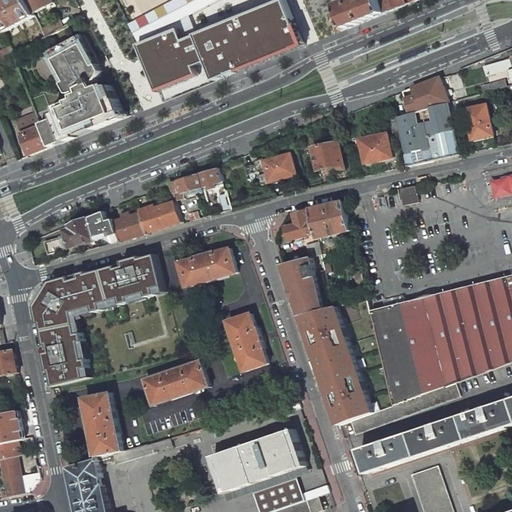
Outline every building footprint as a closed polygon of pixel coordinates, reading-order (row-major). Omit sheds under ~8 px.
[(28,0),(3,0),(0,2),(0,23),(3,29),(5,32),(36,15),(35,13),(28,0)] [(53,0),(28,0),(35,13),(55,3),(53,0)] [(308,45),(288,0),(287,0),(187,41),(183,29),(142,46),(160,90),(201,74),(198,66),(211,61),(219,81),(308,45)] [(355,0),(340,6),(349,28),(387,13),(382,0),(355,0)] [(382,0),(387,13),(419,0),(382,0)] [(60,21),(43,30),(47,37),(65,28),(60,21)] [(43,30),(33,35),(37,42),(47,37),(43,30)] [(97,67),(100,65),(84,35),(81,37),(97,67)] [(97,67),(81,37),(52,52),(68,82),(65,84),(70,94),(71,94),(72,94),(74,94),(76,93),(78,99),(58,108),(60,113),(53,115),(55,119),(43,124),(44,126),(52,148),(123,119),(122,115),(124,113),(119,99),(118,100),(112,86),(110,86),(108,86),(106,86),(103,87),(98,89),(95,83),(98,82),(101,80),(103,76),(104,72),(100,65),(97,67)] [(12,46),(0,52),(0,62),(15,55),(17,54),(12,46)] [(511,58),(498,63),(486,67),(488,75),(511,67),(511,58)] [(435,108),(452,103),(442,78),(438,80),(434,81),(414,89),(417,97),(407,101),(411,115),(414,114),(420,112),(435,108)] [(506,80),(482,86),(484,94),(508,87),(506,80)] [(0,105),(0,110),(4,120),(15,115),(10,102),(0,105)] [(400,118),(410,167),(463,155),(452,103),(435,108),(420,112),(414,114),(411,115),(409,115),(400,118)] [(489,105),(468,110),(474,139),(483,137),(484,138),(496,135),(489,105)] [(44,126),(24,134),(32,156),(52,148),(44,126)] [(390,134),(363,140),(368,163),(395,157),(390,134)] [(342,142),(315,148),(320,171),(333,168),(334,172),(348,169),(342,142)] [(293,154),(266,161),(265,159),(256,162),(257,164),(245,167),(249,181),(261,177),(263,186),(272,183),(271,182),(280,179),(280,180),(299,175),(293,154)] [(222,169),(201,175),(205,188),(226,182),(222,169)] [(192,178),(172,183),(172,185),(177,201),(187,199),(185,193),(205,188),(201,175),(192,178)] [(511,175),(493,181),(498,200),(511,196),(511,175)] [(403,192),(406,207),(421,204),(418,188),(403,192)] [(229,193),(220,196),(225,212),(234,210),(229,193)] [(149,234),(184,222),(180,208),(178,202),(142,214),(149,234)] [(321,234),(323,239),(354,233),(347,204),(315,211),(321,234)] [(300,227),(289,230),(293,243),(321,234),(315,211),(297,215),(297,217),(300,227)] [(108,212),(92,218),(98,240),(112,237),(114,244),(123,241),(117,222),(116,219),(110,221),(108,212)] [(126,219),(117,222),(123,241),(149,234),(142,214),(133,217),(132,213),(125,216),(126,219)] [(92,218),(78,223),(79,227),(67,231),(72,248),(98,240),(92,218)] [(64,238),(47,243),(51,254),(67,249),(64,238)] [(197,259),(183,263),(189,288),(240,273),(233,249),(218,254),(217,251),(196,257),(197,259)] [(80,333),(76,313),(96,307),(97,312),(102,310),(106,309),(105,304),(123,299),(124,304),(133,301),(132,298),(149,293),(150,297),(168,291),(157,254),(144,258),(144,256),(125,261),(126,264),(91,274),(90,271),(81,274),(82,278),(73,281),(72,277),(54,282),(46,294),(47,304),(41,304),(38,307),(42,325),(45,324),(51,354),(48,354),(52,373),(54,372),(57,387),(61,387),(89,380),(87,370),(93,369),(91,359),(86,361),(82,343),(87,342),(86,332),(80,333)] [(288,267),(298,295),(304,313),(305,316),(337,308),(329,271),(320,274),(317,259),(288,267)] [(511,277),(373,313),(395,407),(457,385),(511,364),(511,277)] [(132,298),(133,301),(150,297),(149,293),(132,298)] [(105,304),(106,309),(124,304),(123,299),(105,304)] [(80,333),(86,332),(82,316),(97,312),(96,307),(76,313),(80,333)] [(252,314),(230,321),(247,372),(270,364),(265,350),(268,348),(261,327),(257,328),(252,314)] [(86,361),(91,359),(87,342),(82,343),(86,361)] [(0,365),(2,376),(23,371),(18,350),(3,353),(1,346),(0,347),(0,346),(0,365)] [(212,387),(203,361),(189,366),(197,392),(212,387)] [(189,366),(148,379),(157,405),(197,392),(189,366)] [(353,423),(358,435),(461,398),(457,385),(395,407),(353,423)] [(116,394),(89,400),(100,458),(128,453),(116,394)] [(511,401),(363,452),(371,476),(511,429),(511,401)] [(0,415),(0,445),(20,441),(27,439),(20,411),(0,415)] [(297,430),(216,458),(228,494),(310,467),(297,430)] [(128,453),(115,456),(116,461),(118,465),(158,453),(157,451),(162,450),(162,452),(174,448),(172,440),(143,448),(128,453)] [(0,446),(3,460),(10,497),(27,494),(24,477),(23,471),(21,470),(16,471),(13,457),(20,456),(23,455),(20,441),(0,445),(0,446)] [(13,457),(16,471),(21,470),(23,471),(20,456),(13,457)] [(115,456),(101,460),(102,466),(116,461),(115,456)] [(113,511),(108,488),(106,489),(104,481),(105,480),(102,466),(101,460),(72,469),(80,511),(113,511)] [(454,511),(439,469),(415,477),(427,511),(454,511)] [(24,477),(27,494),(31,493),(42,479),(41,473),(24,477)] [(323,511),(325,511),(320,497),(308,501),(276,511),(323,511)]
